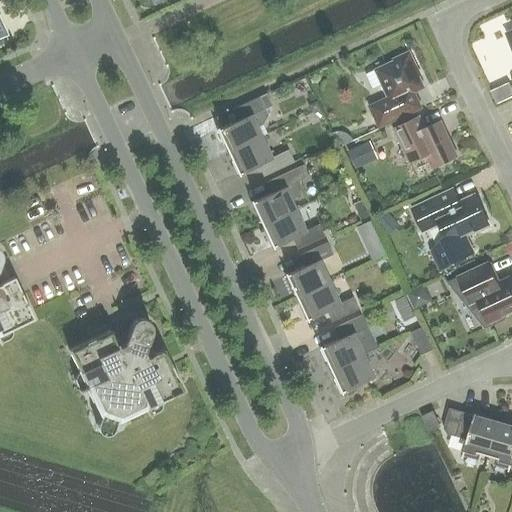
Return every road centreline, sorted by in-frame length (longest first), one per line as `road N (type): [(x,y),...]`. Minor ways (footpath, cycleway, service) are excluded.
road 1 (residential): [(74,58),(253,436),(289,459)]
road 2 (residential): [(289,459),(293,413),(122,40)]
road 3 (residential): [(289,459),(511,358)]
road 4 (residential): [(511,175),(456,50),(466,14),(495,0)]
